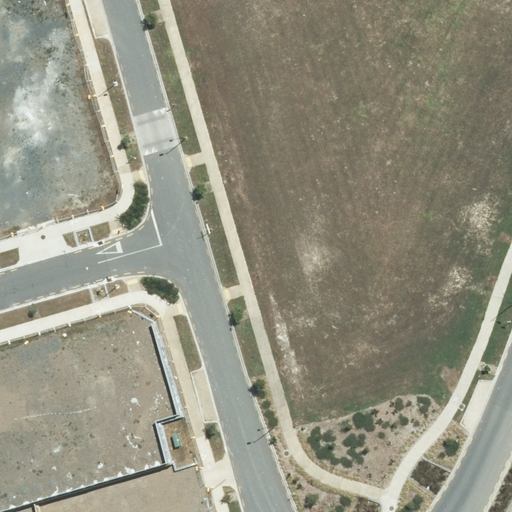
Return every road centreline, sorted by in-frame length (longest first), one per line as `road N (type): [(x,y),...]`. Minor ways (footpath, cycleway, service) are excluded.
road 1 (residential): [(185,233),(279,511)]
road 2 (residential): [(116,0),(185,233)]
road 3 (residential): [(0,282),(185,233)]
road 4 (residential): [(452,511),(511,392)]
